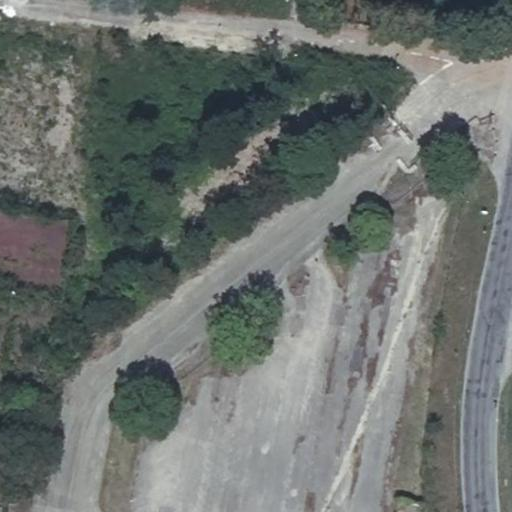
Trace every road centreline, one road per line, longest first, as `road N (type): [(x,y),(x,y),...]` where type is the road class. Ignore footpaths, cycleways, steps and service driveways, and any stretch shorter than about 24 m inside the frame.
road 1 (unclassified): [(511,67),(35,0)]
road 2 (tertiary): [(476,511),(476,404),(511,212)]
